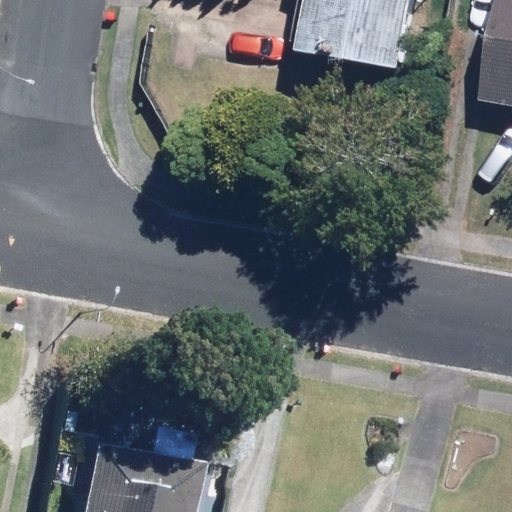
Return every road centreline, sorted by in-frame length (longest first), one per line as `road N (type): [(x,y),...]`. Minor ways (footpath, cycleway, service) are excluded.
road 1 (residential): [(511,323),(28,239)]
road 2 (residential): [(28,239),(57,0)]
